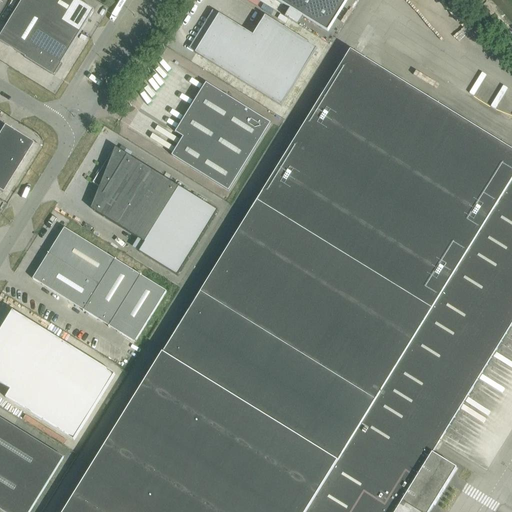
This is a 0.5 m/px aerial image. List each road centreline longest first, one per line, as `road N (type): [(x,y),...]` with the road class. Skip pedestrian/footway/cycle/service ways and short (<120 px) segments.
road 1 (unclassified): [(76,134),(159,0)]
road 2 (unclassified): [(0,259),(76,134)]
road 3 (unclassified): [(127,0),(53,120)]
